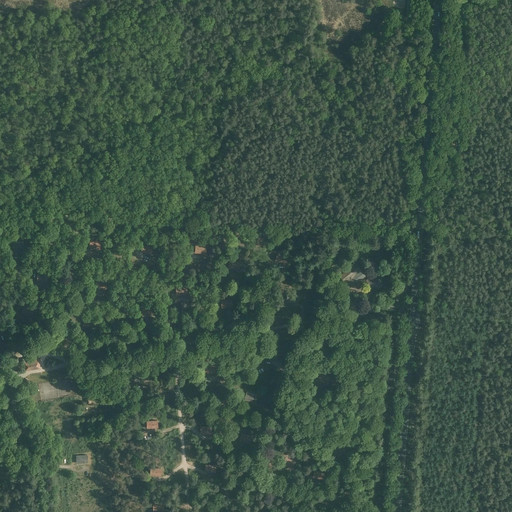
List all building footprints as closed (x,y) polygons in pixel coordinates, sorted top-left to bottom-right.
[(90,240),(89,247),(100,249),(101,241),(90,240)] [(153,247),(142,244),(140,252),(151,254),(153,247)] [(206,246),(195,245),(194,253),(206,253),(206,246)] [(277,253),(275,260),(286,264),(288,256),(277,253)] [(229,261),(229,268),(240,269),(241,261),(229,261)] [(344,282),(343,283),(348,289),(368,274),(363,268),(361,269),(357,263),(339,276),(344,282)] [(383,281),(376,272),(366,280),(370,285),(372,283),(375,287),(376,286),(378,288),(383,284),(381,282),(383,281)] [(48,274),(37,273),(36,281),(48,282),(48,274)] [(175,287),(176,295),(187,294),(187,287),(175,287)] [(291,301),(297,303),(299,296),(288,293),(287,300),(291,301)] [(221,300),(222,308),(233,307),(232,299),(221,300)] [(23,305),(21,313),(32,316),(34,309),(23,305)] [(141,309),(142,316),(153,314),(152,307),(141,309)] [(97,322),(87,316),(83,323),(93,329),(97,322)] [(334,341),(323,340),(323,347),(327,347),(327,348),(333,348),(334,341)] [(271,359),(273,352),(262,350),(261,356),(265,357),(265,358),(271,359)] [(38,356),(23,359),(25,370),(40,368),(38,356)] [(331,376),(320,373),(317,380),(328,384),(331,376)] [(255,402),(257,395),(247,392),(245,399),(249,400),(249,401),(255,402)] [(157,420),(146,421),(147,428),(158,428),(157,420)] [(212,426),(200,426),(200,433),(212,434),(212,426)] [(239,439),(240,440),(250,443),(252,436),(242,432),(239,439)] [(347,444),(336,441),(334,449),(345,452),(347,444)] [(296,461),(285,457),(282,464),(293,468),(296,461)] [(8,464),(0,464),(0,471),(3,472),(9,472),(8,464)] [(314,470),(313,477),(324,479),(325,472),(314,470)] [(334,492),(332,499),(343,503),(345,495),(334,492)] [(164,502),(152,503),(153,510),(164,509),(164,502)]
